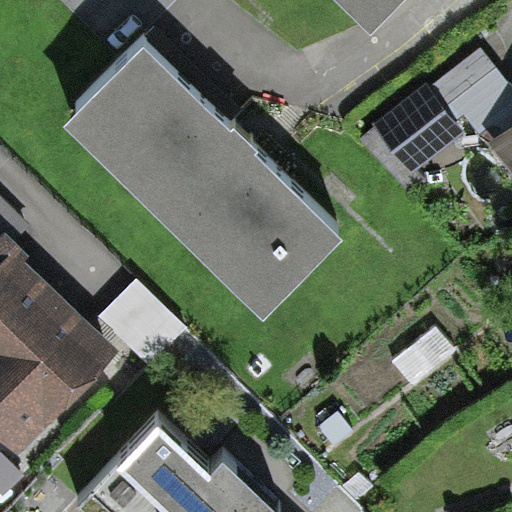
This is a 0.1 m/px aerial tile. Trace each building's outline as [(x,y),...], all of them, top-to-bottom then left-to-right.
[(392,0),(351,0),(372,20),(392,0)] [(343,226),(145,31),(69,109),(266,304),(343,226)] [(511,91),(481,48),(427,86),(454,124),(464,116),(477,134),(511,109),(511,91)] [(427,86),(376,124),(410,169),(461,131),(454,124),(427,86)] [(511,128),(492,143),(511,170),(511,128)] [(96,314),(16,238),(0,255),(0,432),(18,450),(123,339),(96,314)] [(139,270),(96,314),(123,339),(149,364),(192,321),(139,270)] [(153,413),(60,511),(267,511),(274,505),(215,449),(204,461),(153,413)] [(0,492),(24,468),(1,445),(0,445),(0,492)]
